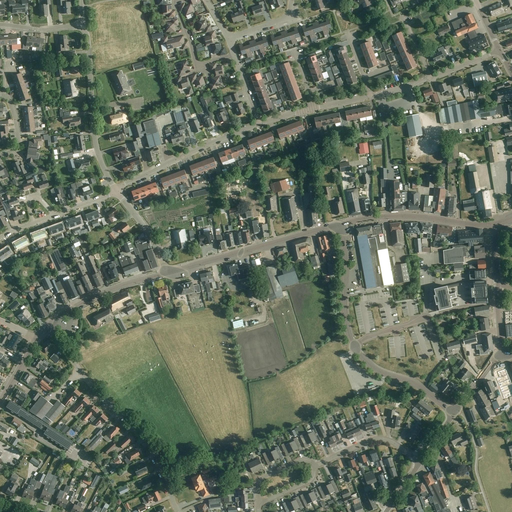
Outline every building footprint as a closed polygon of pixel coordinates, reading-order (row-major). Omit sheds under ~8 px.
[(18,4),(19,13),(25,12),(25,10),(28,10),(27,0),(25,0),(24,0),(24,4),(18,4)] [(39,9),(40,17),(48,16),(47,5),(50,5),(49,0),(43,0),(44,5),(38,6),(39,9)] [(69,7),(70,7),(70,2),(63,3),(62,0),(57,0),(58,6),(62,5),(62,14),(70,13),(69,7)] [(261,5),(264,4),(262,0),(258,0),(260,5),(252,8),(254,15),(261,13),(261,14),(264,13),(261,5)] [(273,9),(283,6),(281,0),(269,0),(272,5),(274,4),(276,8),(273,9)] [(327,0),(316,4),(317,7),(314,8),(315,11),(324,8),(323,4),(328,3),(327,0)] [(508,8),(511,6),(511,1),(511,0),(504,0),(507,5),(502,7),(501,3),(492,6),(492,7),(489,9),(492,16),(495,15),(496,16),(504,12),(503,9),(508,7),(508,8)] [(19,13),(18,4),(12,5),(11,1),(8,2),(9,8),(12,8),(12,14),(19,13)] [(234,23),(237,21),(238,22),(245,19),(241,9),(244,8),(242,1),(237,3),(240,9),(239,10),(239,12),(231,15),(234,23)] [(195,13),(192,6),(191,4),(185,6),(184,3),(178,6),(180,12),(183,11),(186,16),(195,13)] [(162,5),(162,15),(169,15),(169,18),(176,18),(175,11),(172,11),(172,5),(168,5),(162,5)] [(458,37),(463,35),(478,28),(472,14),(451,23),(458,37)] [(208,32),(212,31),(210,24),(207,25),(205,20),(203,20),(202,16),(198,17),(199,21),(196,22),(199,31),(204,30),(205,33),(208,32)] [(323,24),(326,34),(327,34),(327,37),(329,36),(328,34),(327,29),(331,28),(328,18),(325,20),(326,23),(323,24)] [(510,31),(511,29),(511,18),(508,19),(509,21),(497,25),(499,32),(504,31),(505,32),(510,30),(510,31)] [(178,19),(177,19),(171,19),(171,22),(165,23),(166,32),(175,32),(175,26),(178,26),(178,19)] [(315,23),(318,32),(323,31),(324,35),(326,34),(323,24),(319,25),(318,22),(315,23)] [(318,32),(315,23),(312,24),(313,27),(309,28),(314,41),(317,40),(316,38),(315,38),(313,34),(318,32)] [(451,31),(448,25),(437,30),(438,33),(436,34),(438,37),(440,36),(451,31)] [(302,27),(305,37),(310,35),(312,42),(314,41),(309,28),(306,29),(305,26),(302,27)] [(291,33),(295,44),(297,43),(296,38),(300,37),(297,28),(293,29),(294,32),(291,33)] [(214,31),(212,31),(208,32),(209,36),(203,37),(205,46),(210,45),(215,44),(213,38),(216,37),(214,31)] [(283,32),(287,41),(291,40),(292,44),(295,44),(291,33),(288,34),(287,31),(283,32)] [(287,41),(283,32),(280,33),(281,36),(278,37),(282,48),(284,48),(282,43),(287,41)] [(395,42),(403,38),(401,32),(392,36),(395,42)] [(477,35),(466,40),(470,51),(478,47),(478,46),(487,42),(483,34),(478,37),(477,35)] [(11,35),(11,45),(12,45),(12,49),(17,49),(21,48),(20,41),(17,41),(16,35),(11,35)] [(282,48),(278,37),(275,38),(274,35),(270,36),(274,46),(278,45),(279,49),(282,48)] [(66,36),(59,37),(60,45),(56,46),(57,52),(64,51),(64,48),(68,47),(67,40),(66,36)] [(174,39),(176,48),(182,46),(183,49),(189,48),(187,41),(184,42),(183,36),(174,39)] [(32,47),(33,38),(27,37),(26,42),(23,42),(22,49),(28,50),(28,47),(32,47)] [(176,48),(174,39),(168,40),(167,37),(161,39),(162,45),(166,44),(167,50),(176,48)] [(264,55),(266,54),(264,48),(269,46),(265,37),(262,38),(263,41),(260,42),(263,53),(264,55)] [(33,38),(32,47),(36,48),(35,51),(41,51),(42,44),(39,44),(40,39),(33,38)] [(403,38),(395,42),(397,48),(406,44),(403,38)] [(252,41),(255,51),(259,49),(262,58),(264,57),(263,53),(260,42),(256,43),(255,40),(252,41)] [(255,51),(252,41),(249,42),(250,45),(247,46),(250,57),(252,57),(251,52),(255,51)] [(363,51),(372,48),(369,41),(360,45),(363,51)] [(219,42),(215,44),(210,45),(213,54),(219,53),(219,56),(226,54),(224,48),(221,49),(219,42)] [(406,44),(397,48),(400,53),(409,50),(406,44)] [(250,57),(247,46),(243,48),(242,45),(239,46),(242,55),(246,54),(248,58),(250,57)] [(338,56),(347,53),(344,47),(336,50),(338,56)] [(444,50),(443,47),(437,49),(439,52),(432,56),(435,62),(444,58),(441,52),(444,50)] [(365,57),(374,54),(372,48),(363,51),(365,57)] [(409,50),(400,53),(403,59),(411,55),(409,50)] [(308,65),(317,62),(322,60),(327,58),(325,55),(320,57),(321,58),(317,60),(314,53),(307,56),(308,58),(306,59),(308,65)] [(347,53),(338,56),(340,62),(349,59),(347,53)] [(367,63),(376,59),(374,54),(365,57),(367,63)] [(411,55),(403,59),(405,65),(414,61),(411,55)] [(349,59),(340,62),(342,68),(351,65),(349,59)] [(376,59),(367,63),(369,69),(378,66),(376,59)] [(179,77),(181,76),(186,74),(185,71),(190,69),(187,60),(178,64),(180,69),(177,70),(179,77)] [(414,61),(405,65),(408,71),(417,67),(414,61)] [(282,72),(291,68),(289,62),(280,66),(282,72)] [(311,71),(320,68),(317,62),(308,65),(311,71)] [(494,79),(501,75),(495,62),(487,66),(494,79)] [(215,77),(225,75),(223,65),(217,67),(216,64),(209,65),(211,72),(214,71),(215,77)] [(351,65),(342,68),(344,74),(353,70),(351,65)] [(284,78),(293,74),(291,68),(282,72),(284,78)] [(313,77),(322,74),(320,68),(311,71),(313,77)] [(353,70),(344,74),(347,80),(355,76),(353,70)] [(119,95),(131,91),(129,86),(128,87),(126,82),(127,82),(125,75),(123,76),(121,71),(113,75),(116,83),(114,83),(119,95)] [(486,73),(486,72),(472,75),(475,87),(489,84),(487,76),(486,73)] [(13,82),(22,78),(21,73),(11,76),(13,82)] [(253,83),(262,80),(260,73),(251,77),(253,83)] [(286,84),(295,80),(293,74),(284,78),(286,84)] [(322,74),(313,77),(315,83),(324,80),(322,74)] [(195,75),(189,77),(191,83),(194,82),(196,88),(205,85),(202,76),(197,78),(195,75)] [(225,75),(215,77),(211,78),(212,84),(209,85),(211,91),(217,90),(217,87),(223,85),(221,79),(227,78),(226,75),(225,75)] [(181,76),(179,77),(174,79),(177,85),(180,84),(182,90),(186,88),(189,95),(193,94),(191,87),(187,77),(182,79),(181,76)] [(355,76),(347,80),(349,86),(358,82),(355,76)] [(15,87),(24,83),(22,78),(13,82),(15,87)] [(461,78),(453,81),(455,87),(462,85),(464,91),(463,91),(465,98),(470,97),(468,90),(468,89),(467,84),(464,85),(461,78)] [(63,82),(66,98),(78,96),(77,90),(76,90),(75,87),(76,87),(75,80),(63,82)] [(255,89),(264,85),(262,80),(253,83),(255,89)] [(288,90),(297,86),(295,80),(286,84),(288,90)] [(16,92),(26,88),(24,83),(15,87),(16,92)] [(446,83),(439,86),(442,93),(446,91),(447,94),(452,92),(450,86),(447,87),(446,83)] [(258,95),(267,91),(264,85),(255,89),(258,95)] [(291,96),(300,92),(297,86),(288,90),(291,96)] [(511,99),(511,87),(497,92),(494,93),(497,103),(503,101),(503,100),(506,99),(507,101),(511,99)] [(18,97),(28,94),(26,88),(16,92),(18,97)] [(425,97),(431,95),(434,104),(439,102),(436,93),(434,94),(431,89),(423,92),(425,97)] [(472,97),(478,95),(480,99),(486,97),(485,92),(477,95),(475,89),(471,91),(472,97)] [(260,101),(269,97),(267,91),(258,95),(260,101)] [(300,92),(291,96),(293,102),(302,98),(300,92)] [(233,103),(234,102),(235,106),(234,106),(238,116),(245,113),(242,103),(238,104),(237,101),(239,100),(237,93),(230,96),(233,103)] [(28,94),(18,97),(20,102),(30,99),(28,94)] [(262,106),(271,103),(276,101),(275,98),(270,100),(269,97),(260,101),(262,106)] [(451,107),(438,110),(441,124),(447,123),(447,125),(496,115),(503,114),(501,106),(479,110),(478,101),(460,104),(460,105),(455,106),(451,107)] [(275,105),(272,106),(271,103),(262,106),(264,112),(270,111),(271,113),(277,111),(275,105)] [(364,108),(366,117),(372,116),(370,106),(364,108)] [(188,109),(187,109),(186,107),(181,108),(182,111),(184,119),(185,121),(185,122),(189,121),(188,117),(190,117),(189,113),(188,109)] [(225,115),(228,114),(225,108),(220,110),(221,113),(216,115),(220,123),(227,120),(225,115)] [(366,117),(364,108),(358,109),(360,118),(366,117)] [(357,121),(357,119),(360,118),(358,109),(352,110),(354,120),(354,122),(357,121)] [(348,121),(354,120),(352,110),(345,112),(346,114),(343,114),(345,126),(349,125),(348,121)] [(185,121),(184,119),(182,111),(174,113),(177,124),(185,121)] [(120,114),(110,117),(112,124),(118,123),(118,124),(128,122),(126,113),(123,114),(122,112),(119,113),(120,114)] [(345,126),(343,114),(340,115),(340,113),(333,114),(335,124),(341,122),(342,126),(345,126)] [(204,114),(200,116),(203,123),(205,123),(207,129),(213,126),(209,117),(206,118),(204,114)] [(335,124),(333,114),(327,115),(329,125),(335,124)] [(410,138),(423,135),(419,114),(406,117),(410,138)] [(329,125),(327,115),(321,117),(323,126),(329,125)] [(79,119),(79,118),(72,119),(71,116),(62,118),(63,123),(68,122),(69,127),(80,125),(80,122),(80,121),(81,121),(80,119),(79,119)] [(132,127),(135,135),(136,139),(147,136),(150,148),(160,145),(155,127),(157,126),(154,116),(132,127)] [(323,126),(321,117),(315,118),(317,127),(323,126)] [(405,119),(396,120),(397,127),(406,125),(405,119)] [(196,134),(202,131),(197,120),(190,123),(192,128),(193,127),(196,134)] [(295,123),(299,132),(305,130),(301,121),(295,123)] [(299,132),(295,123),(294,123),(294,122),(291,123),(292,124),(289,125),(293,134),(299,132)] [(183,125),(177,127),(179,134),(171,136),(173,144),(179,142),(179,143),(184,141),(182,134),(185,133),(183,125)] [(293,134),(289,125),(283,128),(287,137),(293,134)] [(0,132),(0,144),(6,144),(5,134),(9,133),(8,126),(1,127),(1,132),(0,132)] [(135,135),(132,127),(124,129),(125,134),(129,133),(130,136),(135,135)] [(287,137),(283,128),(277,130),(281,139),(287,137)] [(120,136),(123,135),(122,132),(113,135),(114,135),(110,136),(111,141),(115,140),(120,139),(120,136)] [(265,135),(269,144),(275,141),(271,132),(265,135)] [(78,144),(84,143),(82,136),(78,137),(78,135),(72,136),(72,139),(77,138),(78,144)] [(260,137),(263,146),(269,144),(265,135),(260,137)] [(27,151),(36,152),(38,143),(35,143),(35,141),(41,141),(42,141),(42,137),(41,137),(32,138),(32,141),(32,142),(29,142),(27,151)] [(254,139),(257,148),(263,146),(260,137),(254,139)] [(449,160),(459,159),(456,138),(446,139),(449,160)] [(257,148),(254,139),(248,141),(251,150),(257,148)] [(139,150),(137,141),(131,143),(133,152),(134,152),(136,157),(140,156),(138,150),(139,150)] [(360,149),(362,148),(363,154),(369,153),(367,142),(359,144),(360,149)] [(84,143),(78,144),(79,149),(73,150),(74,154),(81,153),(81,151),(85,150),(84,143)] [(329,144),(321,145),(322,153),(330,152),(329,144)] [(236,147),(240,156),(246,154),(243,145),(236,147)] [(159,153),(158,148),(158,149),(157,147),(154,148),(154,150),(153,150),(146,152),(147,155),(148,155),(150,162),(157,161),(155,154),(159,153)] [(240,156),(236,147),(231,149),(234,159),(240,156)] [(496,147),(488,148),(491,163),(498,161),(496,147)] [(125,154),(126,154),(125,148),(113,151),(115,157),(118,156),(120,160),(127,158),(125,154)] [(225,152),(228,161),(234,159),(231,149),(225,152)] [(36,152),(27,151),(26,159),(29,160),(29,162),(27,164),(33,170),(35,167),(32,164),(33,160),(35,161),(36,152)] [(228,161),(225,152),(218,154),(222,163),(228,161)] [(132,166),(141,163),(139,157),(130,161),(130,163),(122,166),(124,172),(129,170),(130,171),(132,170),(132,169),(133,169),(132,166)] [(207,160),(211,169),(217,166),(214,157),(207,160)] [(75,169),(72,159),(67,161),(65,162),(67,167),(69,166),(70,171),(75,169)] [(85,160),(77,162),(79,169),(82,168),(90,165),(88,159),(85,160)] [(204,160),(204,161),(202,162),(205,171),(208,170),(211,169),(207,160),(206,159),(204,160)] [(16,174),(20,172),(21,175),(26,173),(22,165),(20,166),(18,161),(12,164),(16,174)] [(196,164),(199,173),(205,171),(202,162),(196,164)] [(349,162),(339,163),(341,175),(345,174),(344,173),(350,172),(349,162)] [(199,173),(196,164),(190,166),(193,175),(199,173)] [(480,210),(481,219),(492,217),(490,208),(492,208),(488,190),(480,192),(475,165),(467,167),(471,193),(475,193),(478,206),(475,207),(474,202),(463,204),(464,211),(478,209),(479,211),(480,210)] [(0,166),(0,176),(1,175),(3,179),(9,176),(5,168),(2,170),(1,166),(0,166)] [(370,184),(367,167),(361,168),(362,174),(361,175),(362,176),(364,185),(370,184)] [(179,172),(182,181),(188,179),(185,170),(179,172)] [(34,171),(27,174),(28,174),(25,176),(26,179),(36,175),(34,171)] [(182,181),(179,172),(173,174),(176,184),(182,181)] [(51,187),(55,186),(51,174),(47,176),(51,187)] [(169,175),(169,176),(167,177),(170,186),(176,184),(173,174),(172,175),(171,174),(169,175)] [(49,186),(44,175),(41,176),(43,181),(38,183),(40,189),(49,186)] [(31,183),(34,182),(32,177),(26,179),(27,183),(22,185),(24,191),(32,188),(31,183)] [(170,186),(167,177),(161,179),(164,188),(170,186)] [(286,180),(270,184),(273,194),(291,189),(289,182),(287,182),(286,180)] [(75,183),(77,189),(80,188),(83,196),(93,193),(90,187),(84,189),(81,182),(77,183),(77,182),(75,183)] [(399,182),(390,182),(391,212),(406,211),(405,201),(407,201),(407,192),(399,193),(399,182)] [(67,191),(67,193),(70,201),(76,199),(74,194),(76,194),(75,190),(77,189),(75,183),(71,184),(72,189),(67,191)] [(150,185),(153,194),(159,192),(156,183),(150,185)] [(144,187),(147,196),(153,194),(150,185),(144,187)] [(314,185),(308,185),(309,201),(316,200),(314,185)] [(138,190),(141,199),(147,196),(144,187),(138,190)] [(360,212),(359,208),(359,204),(360,204),(359,198),(357,189),(346,192),(349,203),(350,203),(352,213),(360,212)] [(447,209),(448,197),(448,191),(435,189),(433,208),(435,209),(434,212),(441,212),(441,209),(444,209),(444,208),(446,209),(447,209)] [(132,192),(132,194),(129,195),(132,203),(135,202),(136,204),(139,203),(138,200),(141,199),(138,190),(132,192)] [(419,193),(409,193),(409,199),(410,199),(410,203),(409,203),(409,210),(419,210),(419,203),(419,202),(419,193)] [(61,194),(54,196),(57,205),(63,203),(61,198),(62,198),(61,194)] [(5,211),(11,209),(10,206),(18,203),(16,197),(10,199),(9,195),(5,197),(6,201),(2,203),(5,211)] [(275,202),(275,199),(274,195),(266,197),(267,207),(268,207),(268,211),(276,210),(276,205),(274,206),(274,202),(275,202)] [(359,208),(363,207),(363,211),(369,210),(368,207),(370,206),(369,199),(365,200),(364,197),(363,196),(361,197),(359,198),(360,204),(359,204),(359,208)] [(425,196),(424,211),(432,212),(433,197),(425,196)] [(294,197),(283,199),(286,215),(288,215),(289,222),(298,220),(296,213),(298,213),(297,209),(296,210),(295,206),(296,206),(294,197)] [(336,215),(344,213),(342,201),(341,197),(338,198),(338,202),(333,203),(334,209),(335,209),(336,215)] [(447,209),(446,209),(446,217),(456,218),(456,212),(456,206),(457,198),(448,197),(447,209)] [(114,208),(110,211),(108,208),(104,210),(109,217),(107,219),(110,224),(113,221),(111,218),(117,213),(114,208)] [(21,212),(18,213),(17,210),(12,212),(11,209),(5,211),(8,218),(12,216),(14,221),(23,218),(21,212)] [(308,216),(309,227),(318,226),(317,219),(318,219),(317,209),(306,210),(307,216),(308,216)] [(252,210),(244,211),(246,219),(253,218),(252,210)] [(91,213),(93,219),(100,217),(97,211),(91,213)] [(93,219),(91,213),(85,215),(87,222),(93,219)] [(73,220),(75,226),(82,224),(79,217),(73,220)] [(75,226),(73,220),(67,222),(69,228),(75,226)] [(259,238),(269,237),(267,224),(260,226),(259,220),(251,221),(254,234),(259,234),(259,238)] [(120,227),(116,230),(118,232),(121,230),(123,232),(129,228),(125,222),(119,227),(120,227)] [(392,236),(390,236),(390,240),(392,240),(392,246),(404,245),(403,230),(401,230),(400,222),(390,224),(391,232),(392,236)] [(418,235),(420,234),(420,227),(418,227),(417,223),(413,223),(412,223),(410,223),(410,224),(405,224),(407,234),(418,233),(418,235)] [(431,234),(433,225),(421,223),(421,224),(421,231),(423,231),(423,232),(427,233),(427,232),(429,232),(428,238),(430,239),(431,233),(431,234)] [(55,226),(58,232),(64,230),(61,224),(55,226)] [(387,249),(386,242),(383,224),(371,227),(373,235),(358,238),(357,238),(367,289),(394,284),(389,256),(388,251),(387,249)] [(58,232),(55,226),(49,228),(52,234),(55,233),(58,243),(61,242),(60,239),(58,234),(58,232)] [(358,238),(373,235),(371,227),(371,226),(356,229),(358,238)] [(451,236),(452,227),(438,226),(437,234),(440,235),(440,237),(436,237),(436,238),(435,242),(434,242),(433,245),(434,246),(435,247),(436,248),(437,248),(438,248),(437,247),(440,245),(441,246),(443,245),(445,235),(451,236)] [(205,245),(214,243),(213,239),(214,239),(213,235),(212,235),(211,231),(210,232),(209,228),(203,229),(204,233),(203,233),(203,231),(200,232),(200,235),(198,236),(200,242),(205,241),(205,245)] [(185,229),(173,232),(175,240),(176,240),(178,250),(187,249),(186,242),(187,242),(185,229)] [(221,235),(220,235),(220,232),(220,229),(215,229),(217,243),(219,242),(219,246),(220,245),(221,250),(227,249),(225,241),(222,241),(221,235)] [(465,242),(476,241),(476,242),(477,243),(484,242),(483,233),(482,233),(482,229),(476,230),(458,232),(459,244),(465,244),(465,243),(465,242)] [(40,241),(42,246),(45,245),(42,238),(46,237),(44,230),(38,233),(40,241)] [(249,230),(242,231),(243,237),(244,237),(245,244),(251,243),(249,233),(250,233),(249,230)] [(117,239),(112,232),(108,235),(109,237),(110,237),(114,242),(117,239)] [(170,239),(168,232),(158,234),(160,242),(170,239)] [(240,232),(233,233),(234,239),(236,238),(237,246),(242,245),(240,232)] [(37,240),(38,242),(40,241),(38,233),(31,235),(34,241),(37,240)] [(232,233),(225,234),(226,240),(228,240),(229,247),(235,246),(232,233)] [(321,237),(325,252),(330,251),(326,235),(321,237)] [(144,252),(150,269),(158,266),(152,249),(152,250),(148,240),(146,241),(145,237),(133,242),(135,245),(136,249),(137,248),(139,254),(144,252)] [(309,237),(289,244),(291,255),(292,256),(294,262),(304,259),(302,253),(308,251),(307,245),(311,243),(309,237)] [(325,252),(321,237),(317,238),(320,250),(322,250),(323,253),(325,252)] [(19,241),(22,247),(28,243),(25,238),(19,241)] [(22,247),(19,241),(14,244),(17,250),(22,247)] [(130,241),(123,244),(126,253),(133,251),(130,241)] [(79,262),(77,263),(75,258),(79,256),(74,245),(68,248),(73,259),(72,260),(75,264),(87,292),(93,289),(87,275),(85,275),(81,265),(80,265),(79,262)] [(135,245),(132,246),(135,256),(139,255),(144,271),(150,269),(144,252),(139,254),(137,248),(136,249),(135,245)] [(443,251),(444,264),(454,264),(454,271),(464,271),(463,263),(464,263),(464,257),(474,256),(474,258),(485,257),(484,248),(480,249),(479,246),(473,246),(459,247),(453,248),(453,249),(443,251)] [(2,251),(10,263),(13,261),(10,257),(9,255),(11,253),(8,247),(2,251)] [(288,255),(286,247),(275,250),(277,258),(288,255)] [(388,251),(389,256),(390,256),(392,266),(393,266),(396,284),(409,281),(405,264),(396,265),(394,252),(392,252),(391,250),(388,251)] [(10,263),(2,251),(0,252),(0,258),(1,260),(6,257),(7,259),(5,260),(8,264),(10,263)] [(59,252),(54,254),(61,269),(65,267),(59,252)] [(132,257),(128,259),(127,257),(125,258),(124,254),(118,256),(125,275),(138,270),(135,264),(132,257)] [(99,271),(92,255),(86,257),(93,274),(91,275),(96,287),(103,284),(100,276),(101,275),(99,271)] [(318,255),(309,258),(312,268),(315,267),(316,269),(320,267),(319,265),(320,265),(318,255)] [(105,256),(100,258),(103,266),(109,264),(105,256)] [(116,261),(109,264),(109,265),(102,268),(107,280),(111,278),(111,279),(112,278),(112,279),(115,278),(115,277),(118,276),(116,271),(116,270),(115,266),(118,265),(116,261)] [(486,268),(485,261),(478,261),(478,264),(473,264),(473,269),(486,268)] [(252,277),(249,267),(248,264),(238,267),(238,264),(229,267),(231,276),(237,275),(239,281),(252,277)] [(273,265),(259,270),(267,295),(282,291),(273,265)] [(470,280),(486,279),(485,270),(469,271),(470,280)] [(209,283),(212,282),(213,289),(217,288),(217,291),(220,290),(219,283),(215,283),(213,272),(206,274),(208,283),(209,283)] [(69,273),(64,276),(63,277),(64,279),(63,279),(68,289),(67,289),(72,299),(73,300),(79,297),(78,296),(77,294),(78,294),(75,287),(74,287),(74,286),(75,286),(70,276),(69,273)] [(208,283),(206,274),(200,275),(202,282),(205,281),(208,293),(211,292),(209,283),(208,283)] [(41,279),(46,291),(53,288),(56,294),(59,292),(60,295),(59,296),(63,304),(68,302),(66,298),(67,297),(63,289),(59,291),(54,280),(50,282),(47,276),(41,279)] [(75,287),(78,294),(79,294),(79,295),(85,293),(83,289),(84,289),(80,280),(76,282),(77,286),(75,287)] [(470,282),(470,288),(471,288),(472,298),(471,298),(471,304),(488,303),(486,281),(470,282)] [(186,284),(188,294),(195,292),(194,291),(196,291),(197,293),(201,292),(199,285),(193,286),(193,282),(186,284)] [(459,283),(431,290),(436,311),(452,308),(450,299),(456,298),(455,293),(449,294),(447,288),(459,286),(459,283)] [(188,294),(186,284),(179,285),(180,289),(174,290),(176,298),(179,297),(179,294),(181,294),(181,295),(188,294)] [(163,302),(170,301),(167,286),(158,288),(160,296),(162,296),(163,302)] [(42,287),(37,289),(48,313),(57,308),(53,302),(54,301),(52,296),(50,298),(49,295),(47,296),(42,287)] [(252,288),(247,290),(249,298),(255,296),(252,288)] [(121,293),(107,301),(112,311),(126,304),(127,307),(133,304),(126,291),(121,294),(121,293)] [(31,292),(26,295),(31,301),(35,298),(32,293),(32,294),(31,292)] [(35,306),(41,319),(48,315),(43,303),(35,306)] [(128,315),(136,311),(133,306),(125,310),(128,315)] [(488,306),(474,308),(476,316),(489,314),(488,306)] [(25,309),(17,316),(21,320),(22,319),(28,326),(34,321),(30,316),(31,315),(25,309)] [(112,318),(113,317),(109,309),(90,319),(94,326),(100,323),(100,324),(102,323),(101,322),(105,320),(106,323),(113,319),(112,318)] [(12,336),(6,346),(15,351),(22,338),(15,333),(13,336),(12,336)] [(493,351),(491,333),(482,335),(484,352),(493,351)] [(8,336),(5,334),(0,341),(0,342),(3,344),(8,336)] [(476,335),(468,337),(463,339),(465,345),(477,342),(476,335)] [(48,340),(39,348),(45,353),(53,345),(48,340)] [(459,341),(446,344),(448,350),(460,347),(459,341)] [(4,355),(0,352),(0,364),(5,368),(9,362),(2,357),(4,355)] [(54,353),(50,358),(56,364),(61,359),(54,353)] [(48,364),(44,360),(42,362),(37,358),(32,365),(38,369),(39,367),(43,371),(48,364)] [(457,366),(462,370),(458,375),(464,380),(467,377),(468,378),(472,373),(466,368),(465,369),(464,367),(466,364),(462,361),(457,366)] [(500,378),(497,379),(504,398),(511,395),(511,393),(510,389),(511,388),(511,386),(508,375),(507,375),(505,369),(497,372),(500,378)] [(23,380),(28,383),(27,384),(32,388),(37,382),(32,379),(33,377),(27,373),(23,380)] [(49,379),(45,376),(42,379),(49,384),(52,380),(49,378),(49,379)] [(443,387),(440,390),(445,394),(451,387),(448,384),(450,381),(447,379),(442,386),(443,387)] [(52,388),(42,380),(39,383),(42,385),(41,387),(48,393),(52,388)] [(491,401),(496,398),(498,397),(496,391),(491,381),(484,384),(491,401)] [(433,383),(429,388),(436,392),(439,388),(433,383)] [(18,389),(14,396),(23,402),(27,396),(18,389)] [(70,402),(72,400),(74,401),(75,400),(81,394),(75,389),(67,398),(63,404),(67,406),(70,402)] [(34,390),(29,397),(31,398),(31,399),(33,401),(33,400),(36,402),(41,395),(34,390)] [(481,390),(475,394),(480,403),(478,404),(480,408),(479,408),(486,420),(489,419),(488,418),(491,416),(491,417),(495,415),(490,406),(491,405),(486,394),(485,395),(484,393),(483,393),(481,390)] [(36,402),(29,411),(41,420),(53,406),(41,396),(36,402)] [(76,406),(70,412),(74,415),(83,406),(85,407),(90,402),(84,397),(76,406)] [(421,399),(416,406),(425,413),(424,413),(427,416),(428,415),(428,416),(433,409),(421,399)] [(73,442),(48,426),(44,422),(11,401),(11,402),(7,408),(6,409),(16,415),(17,414),(39,429),(42,424),(47,428),(44,432),(43,435),(67,451),(73,442)] [(53,406),(41,420),(49,425),(65,407),(57,401),(53,406)] [(90,417),(91,418),(90,420),(92,422),(97,417),(94,415),(98,410),(94,406),(82,418),(86,421),(90,417)] [(392,418),(391,428),(399,429),(401,417),(394,416),(395,411),(389,410),(388,417),(392,418)] [(103,414),(94,423),(97,426),(101,422),(103,424),(108,419),(103,414)] [(373,429),(369,414),(367,415),(368,418),(365,418),(367,425),(365,425),(366,431),(373,429)] [(369,414),(373,429),(380,427),(379,421),(374,423),(371,414),(369,414)] [(18,427),(17,429),(23,433),(25,428),(20,425),(21,423),(14,418),(11,422),(18,427)] [(342,421),(338,423),(340,428),(341,430),(346,428),(342,421)] [(0,428),(0,429),(0,430),(3,432),(3,431),(7,433),(10,428),(0,422),(0,428)] [(351,429),(355,437),(361,433),(359,428),(356,430),(353,424),(352,425),(351,422),(346,424),(348,427),(352,425),(353,428),(351,429)] [(408,423),(404,428),(409,432),(407,436),(413,441),(420,431),(414,426),(413,427),(408,423)] [(327,437),(321,425),(317,427),(322,439),(327,437)] [(352,425),(348,427),(349,430),(345,432),(348,440),(355,437),(351,429),(353,428),(352,425)] [(108,430),(105,434),(111,440),(118,431),(114,427),(109,432),(108,430)] [(87,448),(100,434),(99,434),(102,431),(99,428),(94,433),(96,435),(91,440),(88,438),(87,440),(86,439),(82,444),(86,448),(87,448)] [(312,432),(308,434),(312,442),(315,441),(316,443),(320,441),(315,429),(311,430),(312,432)] [(335,436),(333,437),(337,445),(343,442),(341,437),(338,431),(334,434),(335,436)] [(331,441),(328,443),(330,448),(337,445),(333,437),(335,436),(334,434),(334,433),(330,435),(331,438),(329,438),(331,441)] [(468,443),(465,438),(462,439),(459,433),(450,438),(453,445),(460,442),(462,446),(468,443)] [(100,434),(87,448),(90,451),(103,437),(100,434)] [(309,444),(312,442),(308,434),(304,436),(303,435),(299,436),(305,448),(310,446),(309,444)] [(120,440),(117,443),(122,449),(130,441),(126,437),(121,441),(120,440)] [(289,443),(293,451),(296,450),(297,452),(302,450),(296,438),(293,439),(294,441),(289,443)] [(293,451),(289,443),(285,445),(284,443),(281,445),(287,457),(291,455),(290,453),(293,451)] [(111,445),(100,456),(98,458),(99,460),(108,452),(109,452),(114,447),(111,445)] [(452,453),(447,445),(441,449),(446,457),(449,455),(451,458),(453,456),(451,453),(452,453)] [(271,452),(275,460),(278,459),(279,461),(283,458),(278,447),(274,448),(275,450),(271,452)] [(130,461),(139,455),(136,449),(131,453),(130,451),(125,454),(127,456),(125,457),(126,459),(124,460),(127,465),(131,463),(130,461)] [(375,450),(369,452),(371,457),(370,457),(372,462),(379,460),(375,450)] [(275,460),(271,452),(266,454),(266,452),(262,454),(268,466),(273,464),(272,462),(275,460)] [(369,465),(368,461),(369,461),(368,457),(365,458),(364,455),(359,457),(361,463),(364,462),(366,466),(369,465)] [(113,467),(121,462),(118,458),(110,463),(113,467)] [(391,477),(392,477),(394,477),(394,476),(397,475),(395,470),(395,468),(394,468),(394,467),(391,458),(383,460),(385,464),(386,464),(391,477)] [(259,459),(254,462),(258,471),(263,468),(259,459)] [(358,470),(357,466),(356,466),(353,460),(347,462),(350,468),(353,467),(355,471),(358,470)] [(444,501),(447,500),(447,498),(449,497),(446,490),(447,489),(440,472),(441,472),(440,469),(441,469),(437,462),(436,462),(436,461),(433,461),(431,462),(430,465),(429,466),(431,470),(433,473),(430,474),(444,501)] [(258,471),(254,462),(248,464),(252,473),(258,471)] [(124,463),(110,472),(112,475),(117,472),(126,467),(126,465),(124,463)] [(141,474),(147,471),(144,463),(133,468),(137,476),(141,474)] [(388,488),(384,478),(383,474),(386,473),(384,466),(380,467),(382,473),(376,476),(378,480),(381,490),(382,490),(383,491),(385,490),(386,489),(388,488)] [(125,468),(118,473),(120,476),(127,472),(125,468)] [(346,472),(345,470),(341,472),(339,468),(334,470),(338,477),(342,475),(342,474),(346,472)] [(373,471),(364,474),(368,486),(371,485),(370,483),(377,481),(373,471)] [(15,491),(15,490),(18,484),(15,482),(18,476),(13,473),(9,479),(12,481),(11,483),(8,487),(9,487),(6,492),(12,496),(15,491)] [(51,473),(48,476),(54,482),(57,478),(51,473)] [(443,511),(442,509),(447,507),(444,502),(447,500),(444,501),(430,474),(429,473),(423,476),(434,496),(432,497),(437,511),(443,511)] [(194,485),(202,481),(200,475),(192,478),(194,485)] [(142,481),(138,483),(141,490),(152,485),(149,480),(143,483),(142,481)] [(329,484),(326,486),(330,494),(334,492),(335,494),(339,492),(333,480),(328,482),(329,484)] [(204,481),(202,481),(194,485),(196,490),(197,491),(200,490),(203,497),(210,494),(204,481)] [(426,491),(423,483),(419,485),(419,484),(417,485),(417,486),(416,487),(420,494),(421,493),(423,496),(427,494),(425,491),(426,491)] [(27,498),(31,486),(28,485),(27,489),(25,489),(22,496),(27,498)] [(55,498),(57,499),(55,504),(60,506),(65,494),(66,493),(68,486),(66,485),(63,492),(58,489),(55,498)] [(82,501),(85,494),(89,487),(86,485),(83,492),(79,500),(82,501)] [(326,496),(330,494),(326,486),(323,487),(322,485),(318,487),(323,499),(326,498),(326,496)] [(31,486),(27,498),(31,500),(34,492),(33,492),(35,487),(31,486)] [(126,486),(118,489),(120,495),(129,491),(126,486)] [(44,500),(49,489),(49,488),(48,490),(46,489),(45,491),(43,490),(40,498),(44,500)] [(309,494),(312,502),(317,500),(318,502),(321,500),(315,488),(311,490),(312,492),(309,494)] [(348,489),(341,492),(343,498),(351,495),(348,489)] [(370,490),(361,495),(364,502),(369,511),(376,508),(374,504),(376,503),(370,490)] [(236,498),(236,502),(248,502),(247,494),(245,495),(245,491),(238,491),(239,498),(236,498)] [(160,500),(157,492),(151,494),(152,494),(145,497),(148,503),(154,500),(155,502),(160,500)] [(308,504),(312,502),(309,494),(306,495),(305,493),(300,495),(305,507),(309,506),(308,504)] [(358,493),(343,499),(345,503),(359,497),(358,493)] [(294,501),(291,502),(295,510),(299,508),(300,510),(303,508),(298,496),(293,499),(294,501)] [(421,505),(417,496),(410,498),(414,507),(416,506),(418,511),(424,511),(423,509),(422,510),(421,505)] [(477,508),(473,496),(465,499),(466,504),(467,504),(470,510),(477,508)] [(210,511),(209,509),(210,509),(222,507),(220,498),(209,500),(209,503),(205,505),(205,504),(198,507),(200,511),(210,511)] [(290,511),(295,510),(291,502),(288,503),(287,501),(282,504),(286,511),(290,511)] [(72,511),(75,511),(81,503),(78,502),(77,505),(74,504),(71,511),(72,511)] [(360,502),(353,505),(355,511),(361,511),(364,511),(360,502)] [(81,503),(75,511),(81,511),(83,509),(81,507),(83,504),(81,503)]
